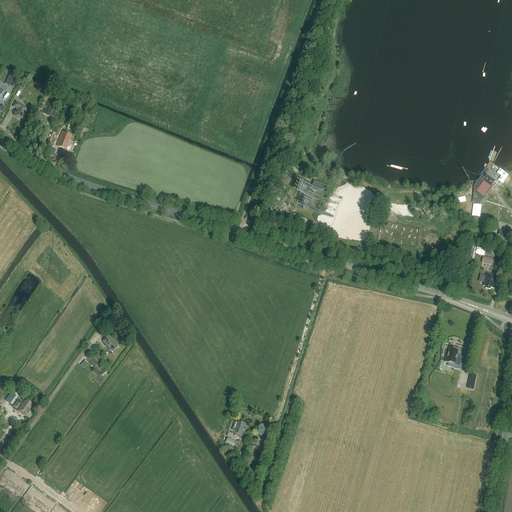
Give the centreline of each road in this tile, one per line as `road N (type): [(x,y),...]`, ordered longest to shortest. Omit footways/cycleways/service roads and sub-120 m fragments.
road 1 (secondary): [(511,320),(81,183),(46,168),(0,131)]
road 2 (track): [(326,259),(274,422)]
